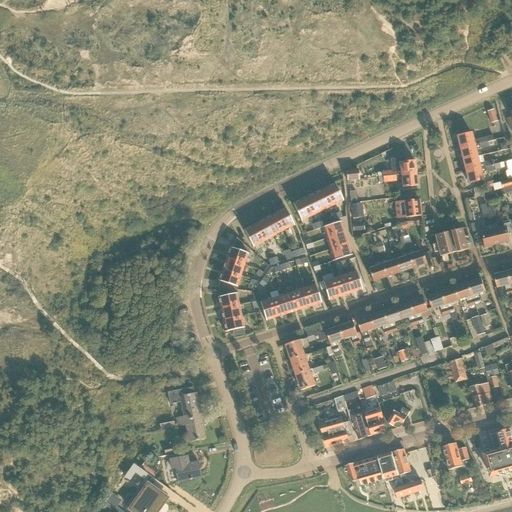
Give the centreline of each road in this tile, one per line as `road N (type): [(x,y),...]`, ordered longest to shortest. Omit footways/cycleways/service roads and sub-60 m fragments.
road 1 (tertiary): [(211,354),(194,274),(223,220),(437,113)]
road 2 (residential): [(309,465),(294,406),(511,331)]
road 3 (residential): [(511,411),(309,465)]
road 4 (residential): [(372,300),(211,354)]
road 5 (residential): [(511,255),(372,300)]
road 6 (tertiary): [(242,472),(241,442),(211,354)]
